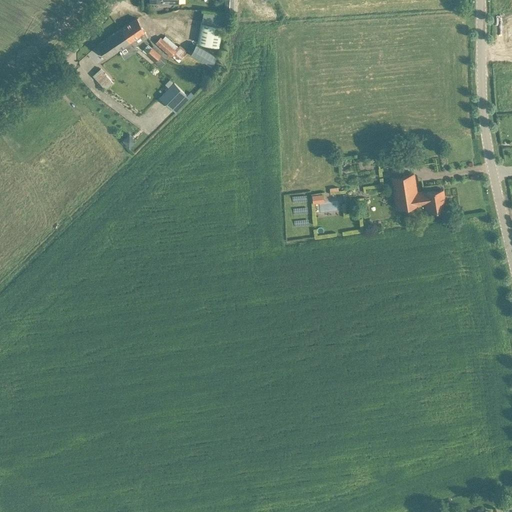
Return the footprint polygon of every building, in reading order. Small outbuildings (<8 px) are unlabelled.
[(232,8),(232,0),(223,0),(223,8),(232,8)] [(226,27),(227,13),(202,10),(195,43),(217,47),(221,26),(226,27)] [(148,37),(145,32),(146,31),(137,18),(121,28),(130,41),(131,41),(136,45),(148,37)] [(177,23),(194,27),(196,22),(178,18),(177,23)] [(135,46),(136,45),(131,41),(130,41),(121,28),(98,44),(107,57),(130,42),(135,46)] [(171,56),(176,51),(160,37),(156,43),(171,56)] [(195,45),(190,55),(211,67),(216,57),(195,45)] [(145,55),(160,68),(167,61),(152,47),(145,55)] [(93,75),(105,89),(113,82),(101,68),(93,75)] [(200,77),(206,80),(210,74),(204,71),(200,77)] [(174,83),(160,99),(171,110),(179,102),(186,94),(174,83)] [(413,173),(392,177),(397,208),(418,204),(419,212),(446,208),(443,189),(425,192),(425,191),(416,192),(413,173)]
